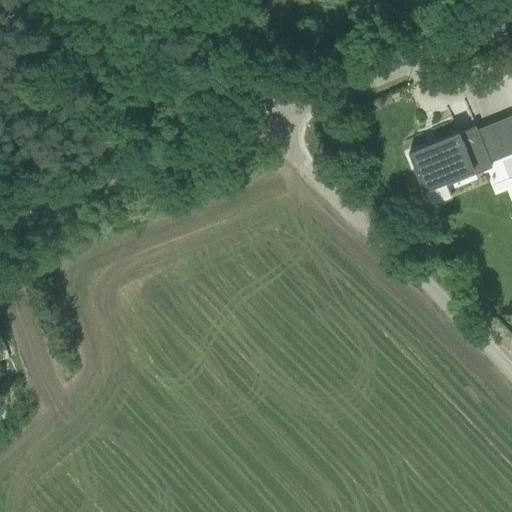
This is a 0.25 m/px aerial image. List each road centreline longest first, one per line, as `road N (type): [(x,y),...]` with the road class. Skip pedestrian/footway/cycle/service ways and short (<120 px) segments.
road 1 (unclassified): [(291,116),(413,277),(511,383)]
road 2 (unclassified): [(291,116),(0,228)]
road 3 (unclassified): [(511,24),(291,116)]
road 4 (unclassified): [(291,116),(189,0)]
